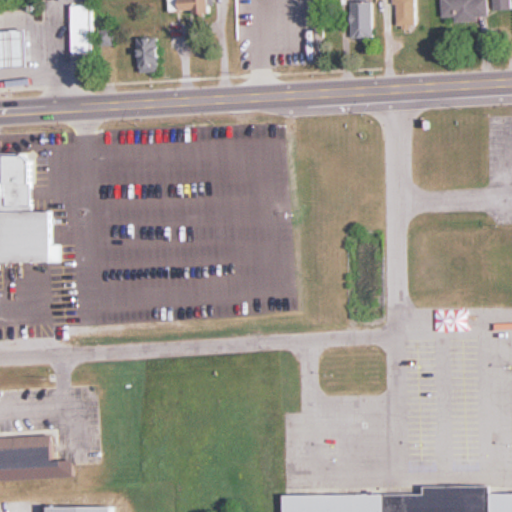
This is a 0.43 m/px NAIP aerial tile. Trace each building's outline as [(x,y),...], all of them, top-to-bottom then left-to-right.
[(207,11),(206,0),(173,0),(174,11),(207,11)] [(375,0),(353,0),(354,38),(376,37),(375,0)] [(398,0),(398,26),(418,26),(418,0),(398,0)] [(444,0),(445,20),(492,19),(491,0),(444,0)] [(511,8),(511,0),(495,0),(497,11),(511,8)] [(74,52),(99,50),(96,3),(72,4),(74,52)] [(294,50),(294,5),(266,5),(266,50),(294,50)] [(0,65),(34,64),(32,27),(0,28),(0,65)] [(140,36),(140,71),(162,71),(162,36),(140,36)] [(4,262),(58,262),(58,210),(37,210),(37,153),(0,153),(0,197),(4,197),(4,262)] [(59,434),(0,436),(0,454),(5,455),(6,480),(80,478),(79,459),(60,460),(59,434)] [(289,493),(288,511),(511,511),(511,488),(427,488),(427,493),(289,493)]
